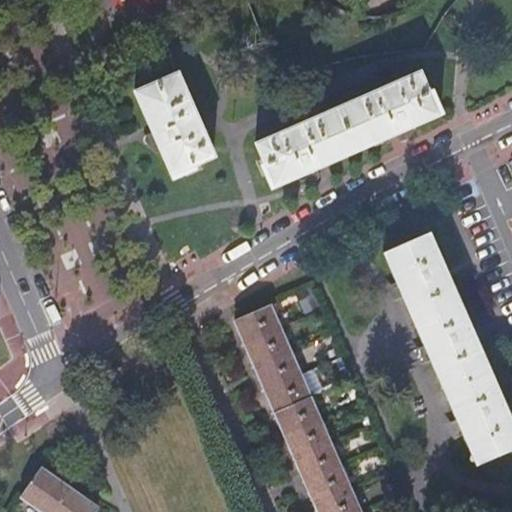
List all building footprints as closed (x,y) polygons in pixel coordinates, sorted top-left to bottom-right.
[(193,169),(192,165),(211,157),(175,74),(132,92),(152,136),(144,145),(152,155),(159,152),(170,178),(193,169)] [(440,115),(429,92),(426,94),(418,74),(256,144),(263,164),(260,166),(269,188),(299,176),(298,181),(313,181),(314,169),(397,134),(405,139),(415,131),(413,126),(440,115)] [(455,439),(462,436),(474,464),(511,448),(511,434),(429,233),(382,252),(395,283),(389,286),(395,301),(402,298),(422,347),(415,349),(421,364),(430,361),(454,421),(448,423),(455,439)] [(358,511),(269,304),(233,319),(316,511),(358,511)] [(38,511),(50,511),(67,490),(55,482),(38,470),(32,479),(30,477),(24,486),(25,487),(18,497),(38,511)] [(67,490),(50,511),(94,511),(95,511),(79,499),(67,490)]
